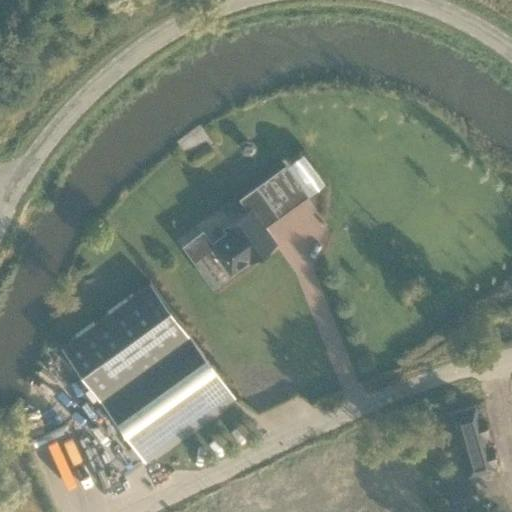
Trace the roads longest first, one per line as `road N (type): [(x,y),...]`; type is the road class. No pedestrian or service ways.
road 1 (unclassified): [(129,511),(393,391),(511,356)]
road 2 (tertiary): [(14,190),(47,137),(133,51),(221,0)]
